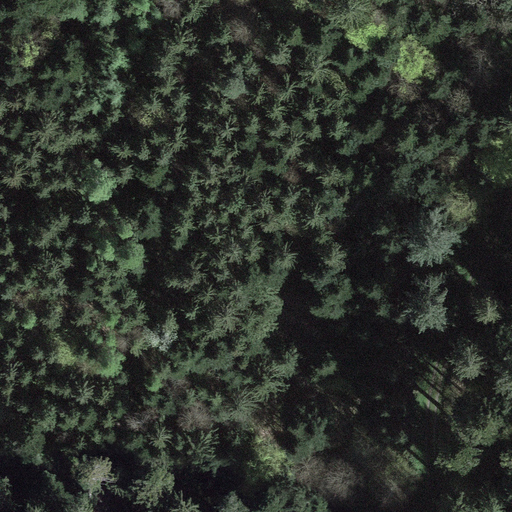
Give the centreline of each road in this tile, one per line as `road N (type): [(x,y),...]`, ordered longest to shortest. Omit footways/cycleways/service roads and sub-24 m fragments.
road 1 (track): [(115,511),(155,228),(211,0)]
road 2 (track): [(430,511),(431,399),(511,177)]
